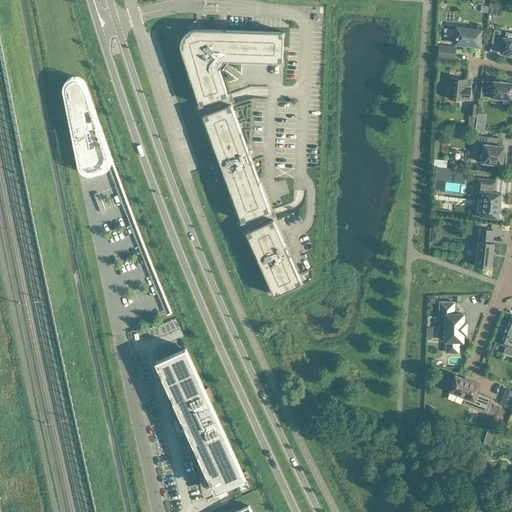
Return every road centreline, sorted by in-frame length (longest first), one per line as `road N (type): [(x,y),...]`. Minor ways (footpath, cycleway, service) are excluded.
road 1 (secondary): [(318,511),(224,319),(116,24)]
road 2 (secondary): [(100,30),(160,204),(297,511)]
road 3 (unclassified): [(120,334),(159,511)]
road 4 (unclassified): [(184,172),(135,17)]
